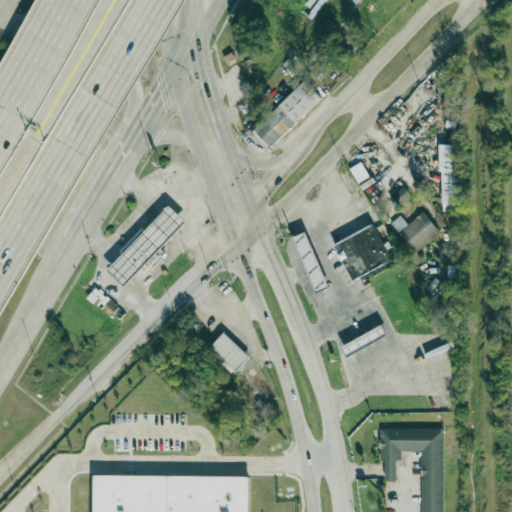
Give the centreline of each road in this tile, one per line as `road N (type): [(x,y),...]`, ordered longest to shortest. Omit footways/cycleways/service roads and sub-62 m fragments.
road 1 (secondary): [(233,239),(260,230),(479,0)]
road 2 (secondary): [(13,465),(233,239)]
road 3 (secondary): [(233,239),(295,413),(312,511)]
road 4 (primary): [(147,128),(138,95),(27,21),(0,23)]
road 5 (motorway): [(70,146),(155,0)]
road 6 (secondary): [(438,0),(329,117)]
road 7 (motorway): [(41,132),(119,0)]
road 8 (motorway): [(0,278),(70,146)]
road 9 (motorway): [(105,0),(36,128)]
road 10 (secondary): [(305,340),(249,206)]
road 11 (motorway): [(71,0),(9,112)]
road 12 (secondary): [(339,459),(305,340)]
